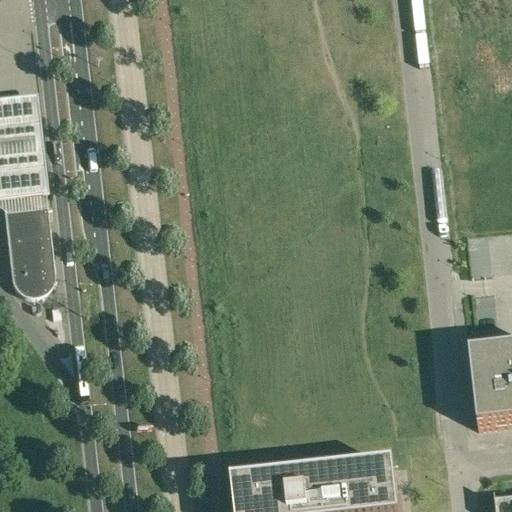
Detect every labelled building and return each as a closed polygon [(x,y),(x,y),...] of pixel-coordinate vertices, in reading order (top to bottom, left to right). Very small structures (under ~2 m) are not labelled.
[(0,110),(0,210),(46,206),(34,107),(0,110)] [(46,206),(0,210),(0,216),(5,218),(46,213),(46,206)] [(54,283),(54,280),(46,213),(5,218),(12,285),(12,287),(13,290),(14,292),(15,294),(16,296),(18,297),(20,299),(22,300),(24,301),(26,302),(29,303),(31,303),(33,303),(36,303),(38,303),(40,302),(43,301),(45,300),(47,298),(48,296),(50,294),(51,292),(52,290),(53,288),(53,286),(54,283)] [(511,355),(470,360),(479,434),(511,430),(511,355)] [(234,511),(398,511),(394,470),(232,488),(234,511)] [(496,503),(495,503),(495,511),(511,511),(511,504),(496,506),(496,503)]
